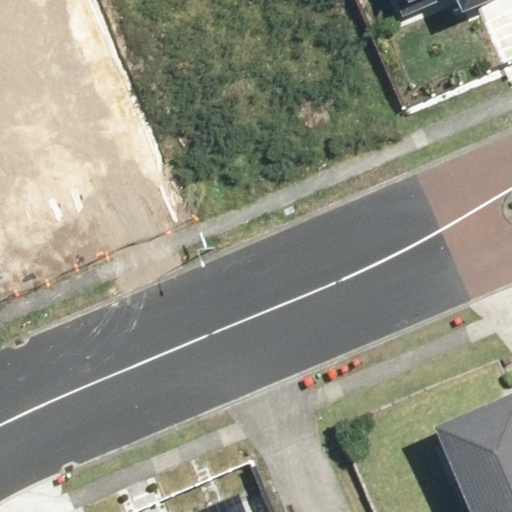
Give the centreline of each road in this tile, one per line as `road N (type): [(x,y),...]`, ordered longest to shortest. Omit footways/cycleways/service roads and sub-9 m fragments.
road 1 (residential): [(511,207),(250,317)]
road 2 (residential): [(250,317),(0,416)]
road 3 (residential): [(250,317),(317,511)]
